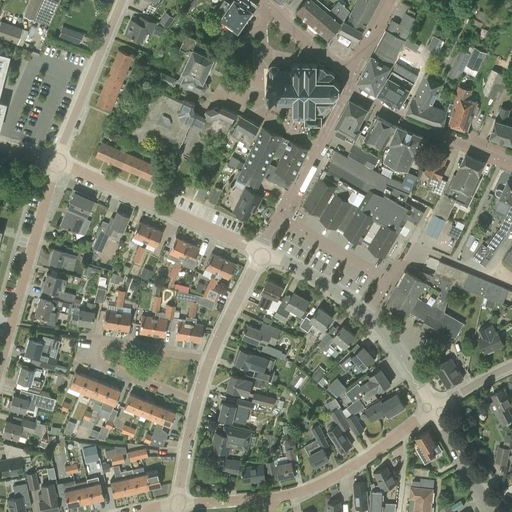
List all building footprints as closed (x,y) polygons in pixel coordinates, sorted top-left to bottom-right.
[(41,0),(30,0),(24,16),(33,20),(41,0)] [(42,0),(34,19),(48,24),(58,0),(42,0)] [(193,0),(186,10),(189,12),(199,0),(193,0)] [(234,0),(232,4),(225,0),(224,0),(218,8),(225,14),(221,19),(231,26),(231,29),(233,32),(236,32),(238,31),(248,18),(250,18),(252,14),(252,12),(257,4),(251,0),(234,0)] [(306,0),(296,11),(328,39),(347,16),(350,10),(339,0),(330,10),(319,0),(306,0)] [(345,20),(339,30),(358,40),(379,0),(356,0),(347,21),(345,20)] [(358,81),(367,88),(371,90),(371,91),(373,93),(374,93),(375,93),(376,94),(390,66),(405,40),(417,18),(414,17),(416,13),(409,9),(407,13),(406,12),(400,24),(395,34),(387,30),(386,29),(379,42),(371,57),(358,81)] [(160,22),(168,28),(175,18),(167,13),(160,22)] [(126,34),(142,41),(146,30),(152,33),(157,22),(140,16),(138,23),(132,20),(131,24),(130,24),(126,34)] [(22,29),(0,21),(0,38),(17,44),(22,29)] [(154,33),(161,36),(164,28),(160,26),(157,25),(156,27),(154,33)] [(82,34),(62,26),(59,36),(79,43),(82,34)] [(204,81),(215,58),(206,54),(209,48),(197,43),(198,40),(186,34),(179,49),(186,51),(190,50),(193,51),(183,71),(178,80),(161,72),(158,79),(174,86),(177,81),(181,83),(181,82),(202,92),(205,90),(207,86),(206,82),(204,81)] [(427,49),(434,52),(440,39),(433,35),(427,49)] [(410,48),(413,42),(408,39),(405,45),(410,48)] [(442,39),(436,50),(439,52),(445,41),(442,39)] [(466,65),(473,48),(470,46),(468,52),(461,48),(448,76),(458,81),(466,65)] [(473,48),(466,65),(478,71),(487,52),(474,46),(473,48)] [(119,50),(113,64),(128,70),(134,56),(119,50)] [(322,126),(322,125),(322,117),(324,117),(323,117),(327,113),(327,114),(328,113),(327,113),(331,109),(331,106),(332,106),(332,105),(334,103),(335,104),(335,103),(334,102),(334,99),(335,99),(335,97),(339,93),(340,94),(341,92),(340,92),(340,86),(341,85),(341,84),(339,85),(335,80),(336,78),(335,78),(335,75),(336,75),(335,73),(334,74),(332,72),(332,71),(331,70),(331,71),(327,71),(323,67),(324,66),(318,63),(318,62),(316,64),(307,63),(307,62),(305,62),(305,63),(296,63),(294,62),(290,66),(293,70),(295,70),(295,71),(288,71),(288,70),(287,70),(287,71),(280,71),(280,69),(279,69),(279,68),(280,68),(280,67),(278,67),(277,65),(277,64),(276,64),(275,65),(273,65),(272,64),(271,64),(271,65),(269,67),(268,67),(268,68),(269,68),(269,69),(268,70),(268,80),(268,87),(269,106),(270,106),(270,104),(278,104),(278,106),(280,106),(280,104),(286,104),(286,106),(288,106),(288,104),(294,104),(294,113),(293,114),(294,115),(293,120),(293,121),(294,120),(305,121),(305,125),(304,125),(305,126),(305,125),(310,125),(310,127),(311,127),(311,125),(315,126),(315,127),(316,127),(316,126),(321,126),(322,126)] [(378,95),(399,107),(400,106),(417,76),(395,63),(378,95)] [(108,77),(122,83),(128,70),(113,64),(108,77)] [(482,93),(494,98),(504,74),(492,69),(482,93)] [(432,122),(443,124),(444,123),(447,111),(431,104),(441,84),(424,76),(408,111),(407,112),(432,122)] [(102,91),(117,97),(122,83),(108,77),(102,91)] [(450,103),(446,114),(450,115),(452,116),(450,122),(449,124),(458,127),(464,128),(467,130),(468,129),(468,128),(470,121),(472,122),(474,113),(476,114),(478,107),(476,107),(478,103),(469,100),(472,90),(470,89),(458,85),(455,96),(456,97),(454,104),(450,103)] [(196,127),(201,129),(206,118),(201,115),(199,114),(194,112),(195,111),(194,110),(194,109),(193,108),(195,104),(184,99),(183,101),(177,98),(160,90),(158,91),(155,98),(152,97),(139,125),(136,124),(133,125),(129,134),(130,137),(146,144),(149,137),(178,151),(188,130),(190,124),(196,127)] [(111,110),(117,97),(102,91),(97,104),(111,110)] [(360,123),(367,110),(350,100),(343,114),(336,127),(338,128),(335,133),(353,143),(356,137),(360,130),(357,128),(360,123)] [(207,115),(206,118),(201,129),(224,140),(236,113),(222,107),(221,110),(219,109),(217,106),(206,110),(205,112),(206,115),(207,115)] [(504,140),(511,142),(511,117),(508,116),(510,109),(501,106),(497,119),(495,119),(490,136),(504,141),(504,140)] [(377,115),(375,120),(365,137),(360,134),(355,143),(363,148),(365,144),(370,147),(372,144),(383,150),(396,126),(377,115)] [(231,133),(229,137),(235,141),(237,136),(241,138),(244,140),(244,141),(242,145),(247,148),(250,144),(260,126),(252,122),(242,116),(241,116),(232,133),(231,133)] [(397,126),(390,144),(390,145),(383,162),(408,172),(415,155),(423,136),(397,126)] [(274,155),(281,158),(275,170),(271,168),(266,178),(288,188),(293,179),(294,180),(309,149),(285,138),(282,137),(262,127),(238,177),(259,187),(274,155)] [(102,142),(96,156),(109,162),(115,148),(102,142)] [(348,155),(348,156),(373,169),(379,157),(363,148),(355,143),(348,155)] [(122,168),(129,154),(115,148),(109,162),(122,168)] [(347,157),(335,150),(329,159),(330,159),(332,160),(327,169),(324,168),(320,175),(322,176),(321,178),(319,177),(302,206),(321,216),(319,219),(336,229),(338,227),(344,230),(343,233),(361,243),(362,241),(369,245),(367,247),(384,258),(386,255),(396,261),(428,206),(408,196),(409,192),(400,188),(387,183),(389,178),(373,169),(348,156),(347,157)] [(434,151),(425,173),(432,176),(429,183),(437,186),(436,186),(434,191),(440,194),(447,181),(441,178),(446,166),(443,165),(447,156),(434,151)] [(136,174),(142,160),(129,154),(122,168),(136,174)] [(466,154),(464,159),(455,175),(453,174),(444,193),(456,199),(475,159),(466,154)] [(232,156),(228,164),(235,169),(240,161),(232,156)] [(475,182),(484,163),(475,159),(456,199),(468,205),(478,183),(475,182)] [(149,180),(156,165),(142,160),(136,174),(149,180)] [(214,176),(208,173),(204,182),(210,185),(214,176)] [(410,192),(416,179),(406,175),(400,188),(409,192),(410,192)] [(511,182),(507,180),(503,190),(499,188),(496,189),(495,192),(496,195),(500,197),(499,198),(504,200),(500,208),(508,211),(511,202),(511,182)] [(201,185),(196,196),(203,199),(208,188),(201,185)] [(214,187),(208,201),(216,204),(222,190),(214,187)] [(246,188),(234,212),(247,219),(254,205),(257,207),(259,203),(262,197),(246,188)] [(92,200),(74,192),(67,208),(86,216),(88,210),(93,213),(97,204),(92,201),(92,200)] [(456,199),(444,193),(434,213),(447,219),(456,199)] [(499,229),(486,246),(482,244),(473,258),(485,266),(495,252),(508,234),(510,230),(511,230),(511,202),(508,211),(499,229)] [(78,232),(86,216),(67,208),(60,224),(78,232)] [(108,222),(104,232),(108,234),(110,235),(114,227),(122,230),(128,216),(117,211),(114,218),(111,216),(108,222)] [(447,219),(434,213),(426,231),(438,237),(447,219)] [(132,236),(143,241),(150,226),(139,220),(132,236)] [(162,231),(150,226),(143,241),(155,247),(162,231)] [(462,229),(457,227),(452,236),(458,239),(462,229)] [(106,239),(101,238),(97,236),(91,248),(101,252),(106,239)] [(168,252),(180,258),(187,242),(175,237),(168,252)] [(92,242),(84,239),(81,249),(88,251),(92,242)] [(180,258),(177,263),(181,264),(193,269),(199,255),(195,254),(198,247),(187,242),(183,250),(180,258)] [(145,248),(138,246),(135,253),(141,255),(145,248)] [(511,246),(503,259),(511,265),(511,303),(509,306),(511,307),(511,246)] [(65,247),(64,251),(53,248),(50,262),(61,265),(65,266),(67,260),(72,261),(76,250),(65,247)] [(211,252),(204,268),(211,271),(209,277),(211,277),(202,296),(202,297),(204,298),(216,303),(221,291),(213,288),(217,280),(214,279),(216,273),(223,258),(211,252)] [(141,255),(135,253),(132,260),(138,263),(141,255)] [(228,279),(235,263),(223,258),(216,273),(228,279)] [(168,276),(171,278),(177,263),(174,261),(168,276)] [(484,296),(503,304),(509,289),(489,281),(439,261),(433,275),(421,271),(418,276),(407,270),(398,286),(444,312),(452,284),(463,288),(484,296)] [(177,263),(171,278),(174,279),(178,271),(181,264),(177,263)] [(92,267),(86,265),(83,274),(89,276),(92,267)] [(139,277),(148,281),(151,274),(142,270),(139,277)] [(46,273),(44,281),(42,281),(40,287),(42,288),(42,289),(58,293),(59,291),(63,292),(63,291),(66,282),(61,281),(62,278),(46,273)] [(120,275),(112,273),(111,279),(119,281),(120,275)] [(140,289),(140,280),(132,280),(131,288),(140,289)] [(262,292),(264,293),(259,305),(269,309),(275,298),(278,299),(283,287),(267,280),(262,292)] [(94,301),(103,303),(107,284),(98,282),(94,301)] [(444,312),(398,286),(387,305),(407,316),(409,312),(412,313),(416,307),(428,314),(420,326),(430,332),(429,335),(436,339),(438,336),(438,337),(437,340),(439,341),(445,345),(451,335),(455,338),(464,323),(444,312)] [(63,292),(61,300),(72,303),(74,294),(63,291),(63,292)] [(309,301),(294,292),(291,297),(285,294),(280,305),(273,316),(284,322),(290,311),(290,310),(291,308),(300,313),(298,316),(304,319),(306,316),(309,312),(304,309),(309,301)] [(187,301),(190,301),(189,307),(192,307),(192,310),(195,310),(197,302),(193,302),(195,295),(188,293),(187,301)] [(195,295),(193,302),(197,302),(201,304),(204,298),(202,297),(202,296),(195,295)] [(39,298),(37,307),(36,306),(34,313),(35,313),(34,315),(48,318),(46,324),(54,326),(55,320),(57,321),(59,312),(69,315),(72,303),(61,300),(52,297),(51,302),(39,298)] [(77,323),(91,325),(93,312),(94,304),(86,302),(85,310),(79,309),(78,314),(72,313),(70,323),(76,324),(77,323)] [(165,316),(167,316),(173,317),(175,306),(166,304),(165,311),(166,311),(165,316)] [(189,307),(187,317),(191,317),(194,318),(195,310),(192,310),(192,307),(189,307)] [(333,317),(319,308),(311,320),(306,316),(304,319),(299,326),(308,332),(314,323),(324,329),(333,317)] [(105,309),(102,327),(103,327),(103,326),(115,328),(118,311),(106,310),(105,309)] [(118,311),(115,328),(127,330),(128,330),(129,322),(130,313),(118,311)] [(164,336),(166,319),(159,317),(160,312),(158,311),(158,312),(155,312),(154,317),(151,334),(163,336),(164,336)] [(140,323),(138,332),(151,334),(154,317),(141,315),(140,323)] [(176,331),(175,338),(187,339),(190,323),(191,317),(187,317),(186,317),(185,322),(177,321),(176,331)] [(190,323),(187,339),(199,341),(199,342),(200,342),(201,332),(203,324),(195,323),(196,318),(194,318),(191,317),(190,323)] [(248,325),(243,337),(258,343),(256,348),(270,353),(271,348),(265,346),(267,342),(275,345),(281,329),(263,322),(260,329),(248,325)] [(504,345),(498,330),(496,331),(492,323),(478,330),(481,337),(478,338),(485,353),(504,345)] [(330,356),(337,347),(336,346),(339,342),(345,347),(355,336),(343,326),(334,337),(328,332),(318,344),(325,350),(323,352),(328,356),(330,356)] [(48,356),(51,346),(28,339),(24,353),(31,355),(29,363),(53,369),(56,358),(48,356)] [(364,347),(362,348),(358,343),(339,361),(346,370),(354,363),(356,365),(355,366),(355,368),(358,371),(360,371),(363,369),(364,369),(375,359),(364,347)] [(236,355),(234,362),(236,363),(248,368),(249,365),(256,367),(252,376),(252,377),(254,377),(256,378),(262,380),(271,382),(275,384),(278,376),(273,375),(274,370),(265,367),(268,358),(260,355),(259,356),(253,354),(253,353),(241,349),(239,356),(236,355)] [(451,358),(435,368),(447,388),(463,378),(451,358)] [(17,380),(28,384),(27,390),(39,393),(42,380),(38,379),(41,369),(34,367),(33,370),(21,366),(17,380)] [(326,374),(318,367),(311,376),(318,383),(326,374)] [(353,402),(342,411),(346,419),(354,413),(368,405),(368,404),(379,398),(375,392),(378,390),(379,391),(390,383),(391,383),(390,382),(391,381),(383,368),(382,369),(381,368),(381,369),(369,376),(370,378),(360,385),(358,383),(345,393),(353,402)] [(73,374),(69,386),(81,391),(86,376),(75,371),(73,374)] [(231,374),(227,389),(239,392),(239,393),(248,396),(254,377),(252,377),(252,376),(244,374),(243,378),(231,374)] [(304,379),(296,374),(290,383),(297,388),(304,379)] [(86,376),(81,391),(92,395),(98,381),(86,376)] [(262,380),(256,378),(254,384),(261,386),(262,380)] [(98,381),(92,395),(103,400),(109,385),(98,381)] [(328,386),(337,397),(343,392),(334,381),(328,386)] [(120,389),(109,385),(103,400),(101,405),(98,411),(97,414),(108,419),(104,427),(110,429),(117,410),(112,409),(120,389)] [(504,389),(492,396),(499,409),(497,410),(504,424),(511,419),(511,415),(507,406),(511,403),(504,389)] [(9,408),(24,412),(25,409),(34,411),(35,405),(52,410),(55,398),(40,395),(28,391),(27,398),(13,394),(11,400),(9,400),(7,406),(9,407),(9,408)] [(130,393),(124,407),(135,412),(141,398),(130,393)] [(254,393),(252,402),(255,402),(273,407),(275,397),(254,393)] [(405,406),(397,393),(381,402),(387,413),(389,416),(405,406)] [(141,398),(135,412),(146,416),(152,402),(141,398)] [(219,418),(233,421),(234,414),(246,417),(248,410),(252,411),(255,402),(252,402),(237,398),(236,405),(223,402),(219,418)] [(340,452),(352,445),(343,431),(350,426),(345,419),(346,419),(342,411),(339,407),(340,406),(335,398),(325,404),(330,412),(329,413),(338,425),(327,432),(340,452)] [(66,411),(69,403),(64,401),(60,409),(66,411)] [(387,413),(381,402),(381,401),(365,410),(372,421),(387,413)] [(94,422),(97,414),(98,411),(101,405),(93,402),(91,409),(92,409),(91,412),(86,410),(81,422),(80,423),(80,425),(91,430),(91,429),(94,422)] [(157,421),(163,407),(152,402),(146,416),(157,421)] [(163,407),(157,421),(151,435),(149,443),(154,445),(162,446),(165,439),(167,433),(161,428),(163,423),(169,426),(175,411),(163,407)] [(364,430),(354,413),(346,419),(356,435),(364,430)] [(2,434),(17,438),(18,436),(26,438),(28,431),(33,432),(40,434),(43,424),(35,422),(21,419),(20,424),(6,421),(2,434)] [(126,435),(129,426),(124,424),(120,432),(126,435)] [(59,427),(56,428),(54,427),(52,426),(48,425),(47,433),(61,435),(61,431),(63,427),(59,427)] [(215,433),(211,450),(228,454),(230,446),(248,450),(249,443),(255,445),(257,437),(251,436),(252,432),(224,425),(222,434),(215,433)] [(283,426),(285,435),(292,434),(291,425),(283,426)] [(315,466),(329,458),(323,449),(329,446),(324,437),(325,436),(319,425),(311,429),(316,439),(304,446),(309,455),(315,466)] [(73,429),(66,426),(63,432),(71,435),(73,429)] [(126,435),(132,437),(135,429),(129,426),(126,435)] [(96,438),(98,432),(91,429),(91,430),(88,435),(96,438)] [(429,430),(416,437),(421,445),(428,458),(435,453),(440,450),(429,430)] [(148,443),(149,443),(151,435),(146,433),(143,441),(148,443)] [(280,438),(274,436),(271,444),(277,446),(280,438)] [(47,439),(43,438),(42,441),(41,441),(39,446),(46,448),(48,443),(46,442),(47,439)] [(285,449),(286,456),(275,458),(277,464),(279,477),(294,474),(292,462),(297,462),(294,449),(296,448),(294,441),(284,442),(286,449),(285,449)] [(82,447),(86,461),(98,458),(95,444),(82,447)] [(30,462),(28,450),(12,445),(15,457),(0,459),(0,460),(3,475),(22,471),(21,463),(30,462)] [(124,447),(114,446),(114,448),(118,463),(124,462),(122,454),(126,453),(126,452),(124,447)] [(507,464),(510,448),(498,447),(495,462),(507,464)] [(114,448),(104,451),(106,459),(110,458),(112,465),(118,463),(114,448)] [(140,449),(128,452),(130,462),(136,460),(136,459),(142,458),(140,449)] [(242,461),(233,459),(233,460),(225,458),(223,471),(239,474),(242,461)] [(276,472),(274,460),(265,462),(268,474),(276,472)] [(70,464),(64,466),(66,474),(72,473),(70,464)] [(110,485),(113,496),(125,493),(120,472),(118,465),(112,466),(115,480),(110,481),(110,485)] [(263,466),(243,468),(245,482),(260,480),(260,481),(265,480),(263,466)] [(371,489),(371,511),(383,511),(384,490),(397,483),(391,473),(390,474),(386,467),(374,473),(380,483),(375,486),(374,483),(371,484),(371,489)] [(413,475),(428,476),(429,469),(414,468),(413,475)] [(137,490),(133,476),(127,477),(126,470),(120,472),(125,493),(137,490)] [(160,485),(157,471),(145,473),(148,488),(160,485)] [(38,487),(35,472),(27,474),(30,489),(38,487)] [(148,488),(145,473),(133,476),(137,490),(148,488)] [(430,511),(433,488),(434,479),(421,478),(420,481),(412,480),(411,487),(411,486),(410,497),(408,511),(430,511)] [(3,483),(5,492),(12,490),(10,481),(3,483)] [(103,498),(99,482),(87,485),(91,501),(103,498)] [(367,482),(353,484),(356,511),(368,511),(367,498),(368,498),(367,482)] [(7,500),(9,511),(25,511),(22,497),(28,496),(26,483),(12,486),(15,498),(7,500)] [(41,510),(41,511),(58,509),(52,483),(41,486),(42,493),(38,494),(41,510)] [(91,501),(87,485),(75,488),(79,504),(91,501)] [(63,491),(67,506),(79,504),(75,488),(63,491)] [(341,511),(340,502),(327,503),(328,511),(341,511)] [(453,511),(449,503),(439,509),(440,511),(453,511)]
